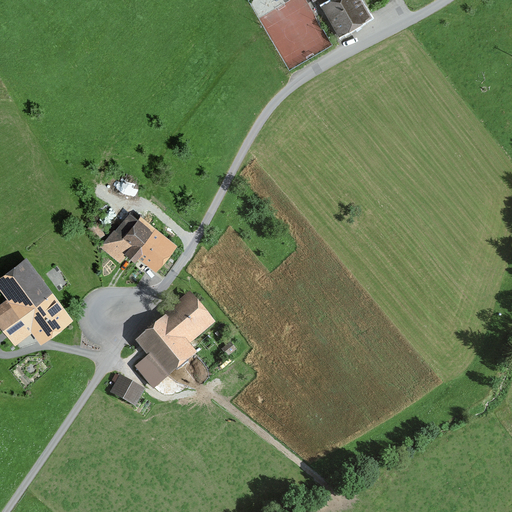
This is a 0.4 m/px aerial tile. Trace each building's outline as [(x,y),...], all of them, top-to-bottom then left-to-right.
[(329,0),(332,3),(328,6),(342,30),(365,17),(355,0),(329,0)] [(130,214),(104,245),(122,260),(128,252),(135,258),(141,251),(155,262),(169,246),(130,214)] [(97,224),(89,228),(95,238),(102,233),(97,224)] [(16,298),(0,310),(0,327),(3,325),(15,342),(27,333),(23,327),(32,320),(43,335),(68,317),(27,262),(2,280),(16,298)] [(165,321),(140,342),(167,374),(192,353),(183,342),(191,335),(194,338),(209,325),(187,298),(163,318),(165,321)] [(122,379),(114,392),(133,403),(141,390),(122,379)]
